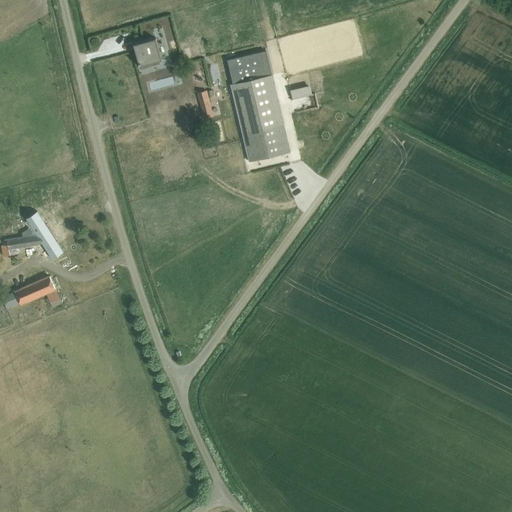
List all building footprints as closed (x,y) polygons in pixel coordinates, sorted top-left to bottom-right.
[(142,47),(135,49),(140,66),(162,60),(156,39),(141,43),(142,47)] [(266,51),(228,60),(233,84),(231,85),(249,161),(290,151),(272,75),(266,51)] [(157,63),(144,66),(146,72),(159,69),(157,63)] [(295,96),(314,94),(313,84),(293,86),(295,96)] [(214,118),(208,91),(198,93),(205,121),(214,118)] [(23,220),(29,229),(32,246),(39,245),(49,260),(50,260),(49,258),(59,252),(60,253),(34,213),(35,215),(25,221),(24,220),(23,220)] [(8,249),(23,247),(22,238),(4,241),(5,246),(1,246),(2,256),(9,255),(8,249)] [(61,303),(55,289),(50,277),(2,297),(7,309),(47,292),(53,307),(61,303)]
